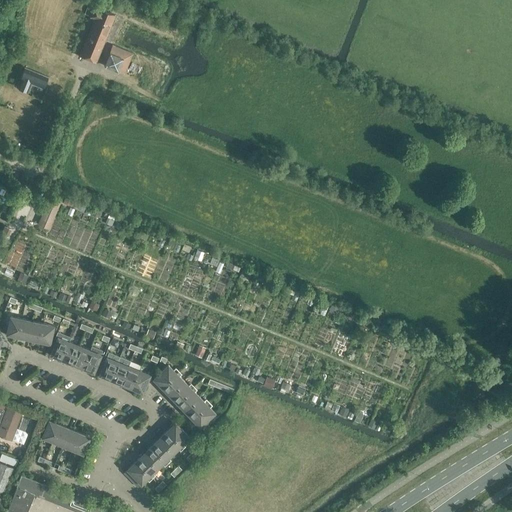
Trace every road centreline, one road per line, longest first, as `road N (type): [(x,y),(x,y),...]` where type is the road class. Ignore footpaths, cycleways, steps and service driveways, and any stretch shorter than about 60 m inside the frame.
road 1 (residential): [(119,433),(142,436),(164,417),(152,407),(20,354),(10,383),(96,423)]
road 2 (primary): [(511,436),(391,511)]
